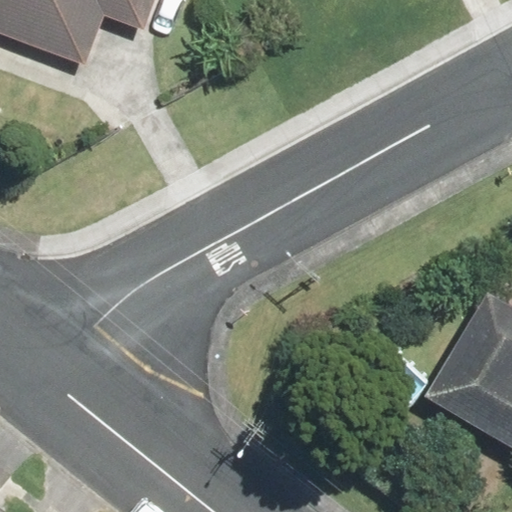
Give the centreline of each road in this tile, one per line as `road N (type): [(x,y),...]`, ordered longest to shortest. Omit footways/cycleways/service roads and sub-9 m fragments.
road 1 (residential): [(52,383),(104,320),(161,273),(511,81)]
road 2 (residential): [(52,383),(218,511)]
